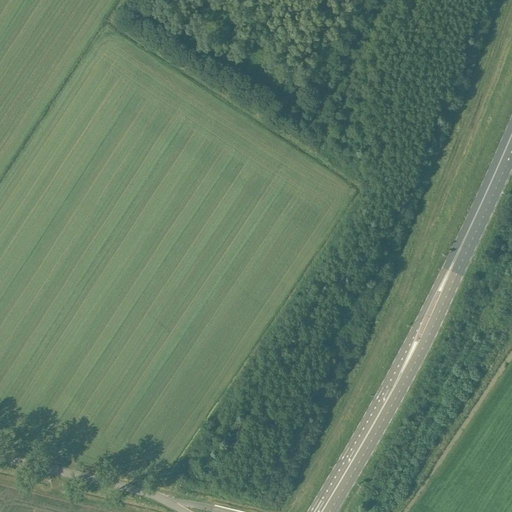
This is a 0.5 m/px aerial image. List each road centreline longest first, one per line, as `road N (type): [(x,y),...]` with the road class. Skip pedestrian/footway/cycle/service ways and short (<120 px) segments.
road 1 (primary): [(511,125),(434,290),(310,511)]
road 2 (primary): [(332,511),(420,359),(511,159)]
road 3 (unclassified): [(185,511),(130,488),(0,456)]
